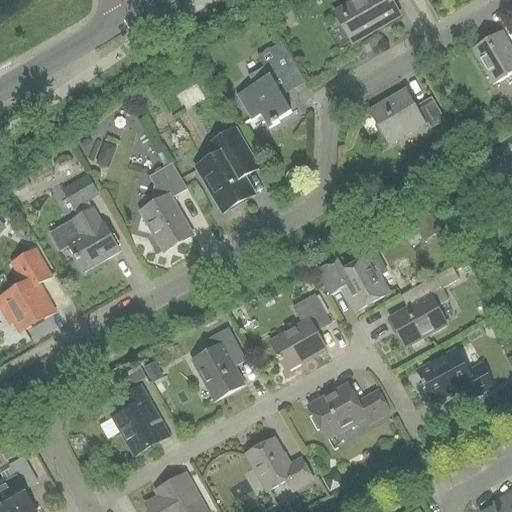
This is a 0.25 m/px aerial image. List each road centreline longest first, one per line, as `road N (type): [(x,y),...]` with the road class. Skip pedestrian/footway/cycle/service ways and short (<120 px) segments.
road 1 (residential): [(75,507),(39,414),(62,329),(297,197),(317,117),(331,95),(511,1)]
road 2 (residential): [(75,507),(368,357)]
road 3 (secondary): [(0,91),(128,19)]
